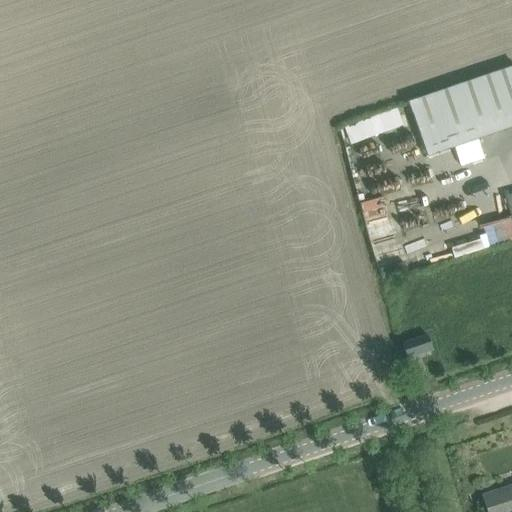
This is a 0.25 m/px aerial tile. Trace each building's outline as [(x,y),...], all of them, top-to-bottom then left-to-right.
[(511,68),(409,104),(428,159),(454,149),(460,167),(484,158),(478,141),(511,128),(511,68)] [(352,143),(403,123),(397,107),(346,127),(352,143)] [(359,205),(366,235),(398,227),(391,197),(359,205)] [(433,349),(428,335),(403,343),(408,358),(433,349)] [(511,511),(511,485),(482,495),(487,511),(511,511)]
